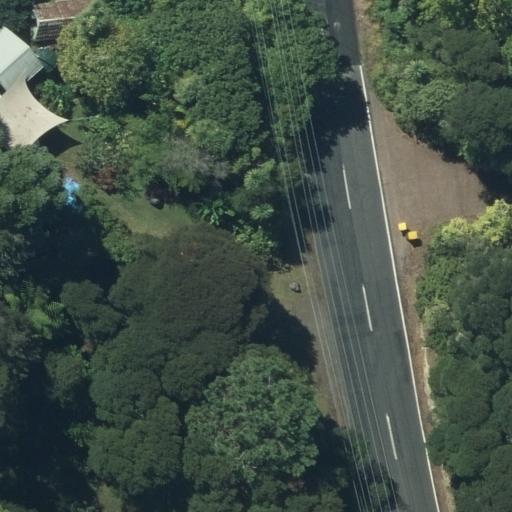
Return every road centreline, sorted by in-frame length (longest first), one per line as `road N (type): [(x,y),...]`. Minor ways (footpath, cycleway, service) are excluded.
road 1 (residential): [(405,511),(313,0)]
road 2 (unknown): [(343,170),(511,182)]
